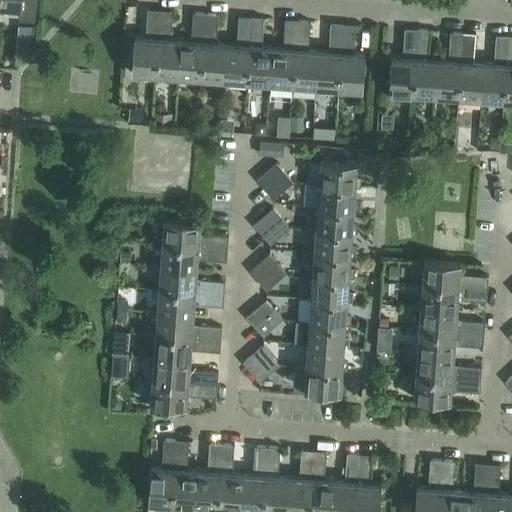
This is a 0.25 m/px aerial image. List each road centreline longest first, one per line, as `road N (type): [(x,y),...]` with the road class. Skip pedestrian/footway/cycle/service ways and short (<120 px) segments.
road 1 (residential): [(225,431),(246,155)]
road 2 (residential): [(488,449),(508,174)]
road 3 (residential): [(225,431),(488,449)]
road 4 (residential): [(259,4),(511,22)]
